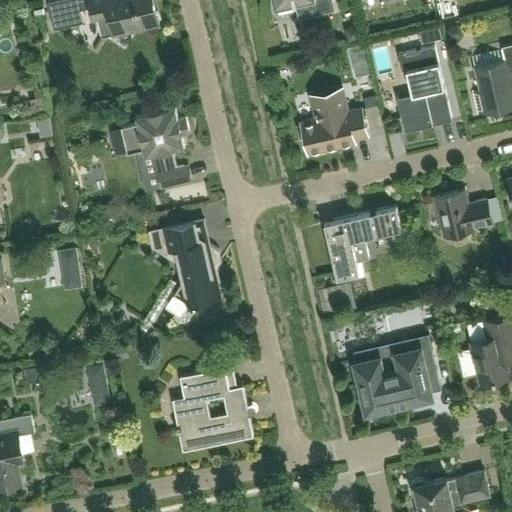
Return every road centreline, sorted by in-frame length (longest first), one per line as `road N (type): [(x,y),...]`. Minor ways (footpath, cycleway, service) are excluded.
road 1 (residential): [(235,204),(511,139)]
road 2 (residential): [(295,459),(235,204)]
road 3 (residential): [(295,459),(47,511)]
road 4 (residential): [(235,204),(189,0)]
road 5 (residential): [(511,408),(369,442)]
